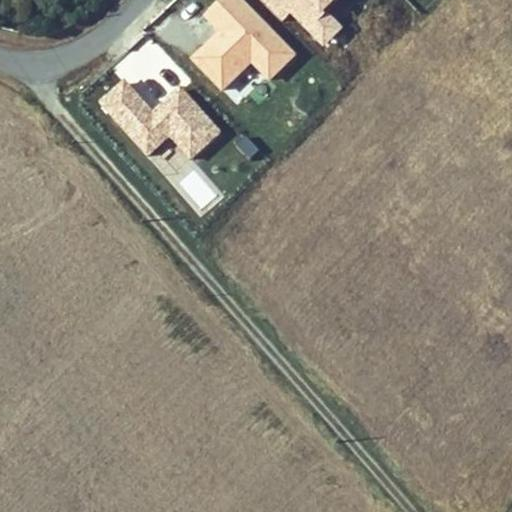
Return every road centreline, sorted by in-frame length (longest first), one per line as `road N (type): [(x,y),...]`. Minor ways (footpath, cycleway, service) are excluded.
road 1 (track): [(44,61),(59,115),(423,511)]
road 2 (unclassified): [(0,61),(63,59),(136,0)]
